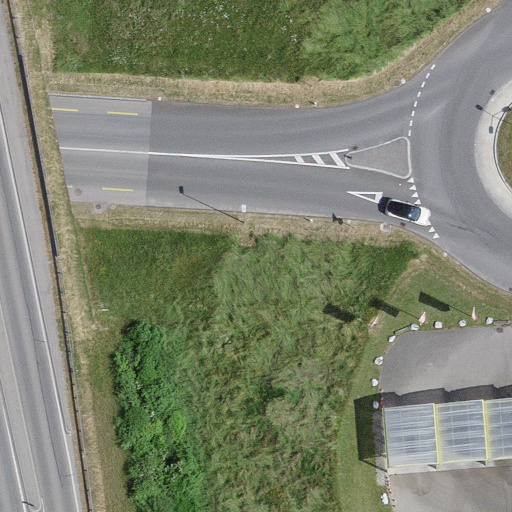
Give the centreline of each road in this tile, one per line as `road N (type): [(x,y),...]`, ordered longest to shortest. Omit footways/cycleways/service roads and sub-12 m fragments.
road 1 (tertiary): [(462,146),(0,125)]
road 2 (primary): [(0,314),(37,511)]
